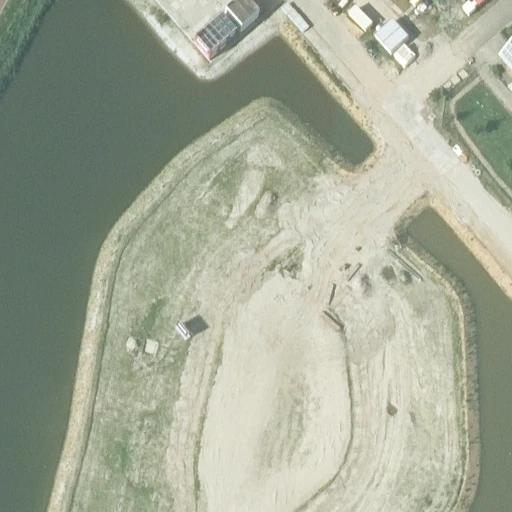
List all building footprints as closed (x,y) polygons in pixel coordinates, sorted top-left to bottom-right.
[(511,53),(499,65),(511,78),(511,53)] [(299,147),(273,169),(305,206),(325,190),(313,176),(320,170),(299,147)] [(267,180),(257,188),(274,208),(284,200),(267,180)] [(239,204),(221,220),(253,257),(272,241),(254,220),(263,212),(246,192),(236,201),(239,204)] [(199,233),(189,241),(206,261),(216,253),(234,274),(253,257),(221,220),(202,237),(199,233)] [(372,261),(340,268),(348,302),(396,290),(390,265),(374,269),(372,261)] [(158,279),(146,303),(190,324),(206,294),(176,279),(172,287),(158,279)] [(398,299),(373,305),(376,317),(401,311),(398,299)] [(152,319),(149,332),(175,338),(177,325),(152,319)] [(390,349),(362,351),(364,376),(413,372),(411,347),(416,347),(414,334),(389,337),(390,349)] [(148,357),(143,380),(190,391),(196,367),(169,361),(172,349),(146,343),(143,355),(148,357)] [(413,372),(364,376),(367,401),(394,399),(395,411),(421,409),(420,396),(415,396),(413,372)] [(133,403),(130,416),(155,422),(158,410),(185,416),(190,391),(143,380),(137,404),(133,403)] [(130,428),(128,440),(153,446),(156,433),(130,428)] [(381,438),(379,451),(405,454),(407,441),(381,438)] [(122,449),(114,483),(145,490),(146,481),(164,485),(170,460),(122,449)] [(378,461),(369,485),(386,492),(383,499),(412,510),(424,478),(378,461)] [(338,511),(331,503),(321,511),(338,511)]
